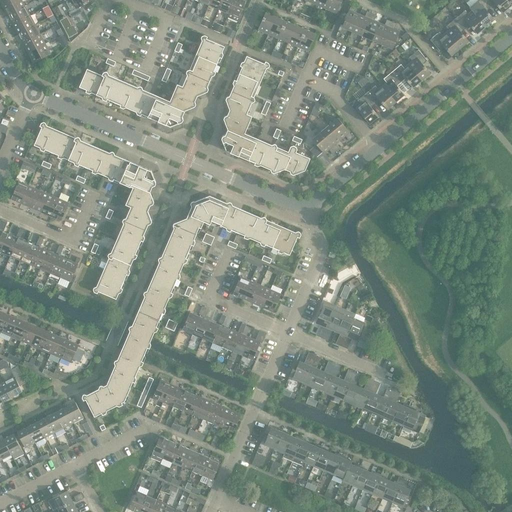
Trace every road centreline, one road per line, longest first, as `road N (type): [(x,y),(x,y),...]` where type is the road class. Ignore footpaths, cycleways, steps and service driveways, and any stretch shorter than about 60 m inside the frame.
road 1 (residential): [(306,205),(34,93)]
road 2 (residential): [(215,504),(287,333)]
road 3 (residential): [(511,37),(380,147)]
road 4 (residential): [(287,333),(322,247),(306,205)]
road 5 (residential): [(0,209),(73,241),(94,193)]
road 6 (residential): [(287,333),(212,298),(229,253)]
